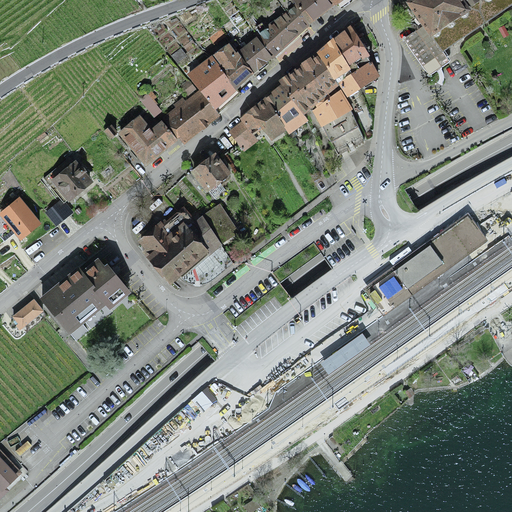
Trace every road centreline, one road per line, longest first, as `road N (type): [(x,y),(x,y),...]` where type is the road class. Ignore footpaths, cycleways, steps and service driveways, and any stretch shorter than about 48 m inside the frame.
road 1 (trunk): [(511,141),(412,198),(251,315),(27,511)]
road 2 (tertiary): [(54,511),(214,371),(397,233)]
road 3 (residential): [(511,295),(195,511)]
road 4 (residential): [(379,187),(214,308),(185,316),(103,220)]
road 5 (residential): [(373,0),(351,10),(103,220)]
road 6 (tertiary): [(189,0),(100,33),(0,90)]
road 7 (tertiary): [(379,187),(391,61),(382,0)]
road 8 (tertiary): [(511,121),(379,187)]
road 9 (residential): [(103,220),(0,304)]
